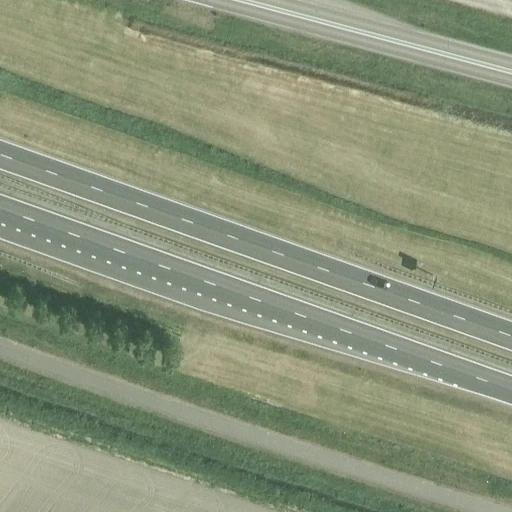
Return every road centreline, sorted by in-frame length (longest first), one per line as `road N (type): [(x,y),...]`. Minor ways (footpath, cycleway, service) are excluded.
road 1 (trunk): [(511,336),(0,153)]
road 2 (trunk): [(0,209),(511,391)]
road 3 (unclassified): [(480,511),(0,348)]
road 4 (trunk): [(236,0),(511,72)]
